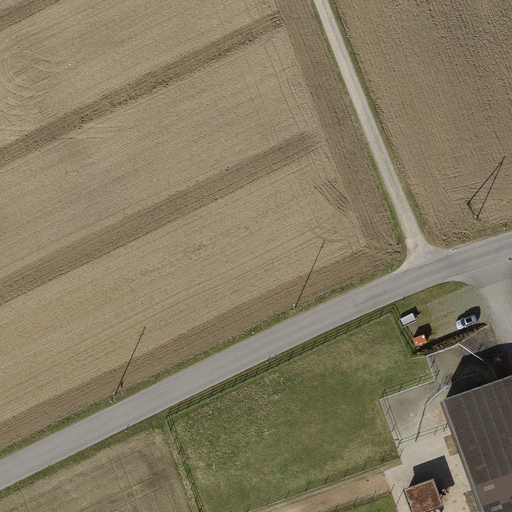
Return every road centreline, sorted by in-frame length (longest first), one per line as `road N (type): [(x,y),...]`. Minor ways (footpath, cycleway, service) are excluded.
road 1 (tertiary): [(0,474),(427,271),(511,243)]
road 2 (track): [(427,271),(321,0)]
